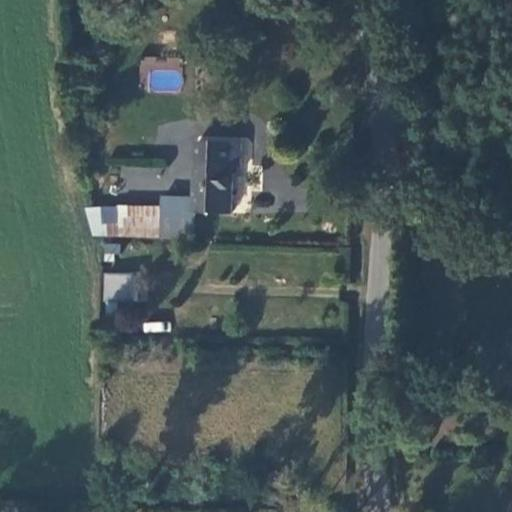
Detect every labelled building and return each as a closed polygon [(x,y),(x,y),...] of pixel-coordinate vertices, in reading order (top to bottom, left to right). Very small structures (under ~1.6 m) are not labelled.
[(143,57),(141,88),(180,91),(183,61),(143,57)] [(160,183),(161,161),(121,160),(120,182),(160,183)] [(198,193),(192,192),(195,222),(201,222),(202,208),(235,209),(238,162),(200,160),(198,193)] [(102,188),(103,177),(87,177),(87,188),(102,188)] [(195,222),(192,192),(168,191),(167,221),(195,222)] [(122,230),(123,207),(98,207),(97,229),(122,230)] [(141,276),(114,274),(113,302),(141,303),(141,276)] [(131,326),(128,313),(112,315),(115,329),(131,326)]
